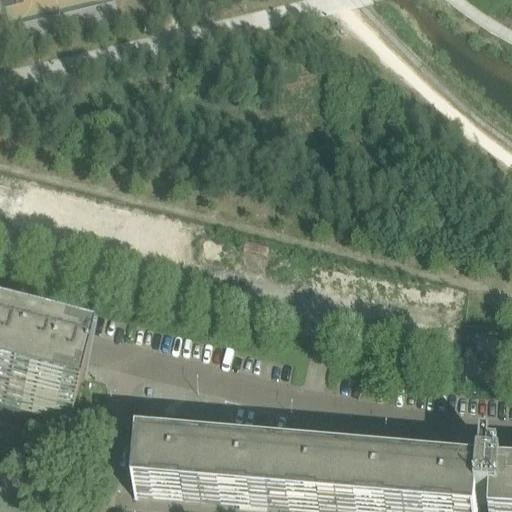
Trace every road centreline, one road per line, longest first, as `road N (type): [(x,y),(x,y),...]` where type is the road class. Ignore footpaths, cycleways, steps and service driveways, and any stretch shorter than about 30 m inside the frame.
road 1 (residential): [(511,435),(411,425),(131,361)]
road 2 (unclassified): [(105,511),(131,361)]
road 3 (residential): [(131,361),(0,328)]
